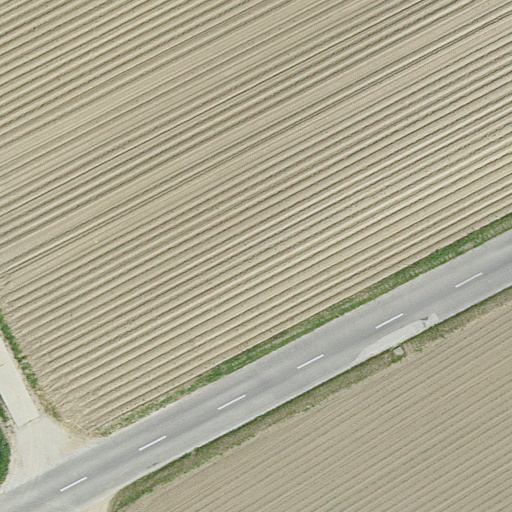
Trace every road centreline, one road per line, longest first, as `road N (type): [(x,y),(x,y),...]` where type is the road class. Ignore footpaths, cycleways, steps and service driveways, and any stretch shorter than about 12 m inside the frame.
road 1 (unclassified): [(511,261),(26,511)]
road 2 (track): [(0,366),(63,492)]
